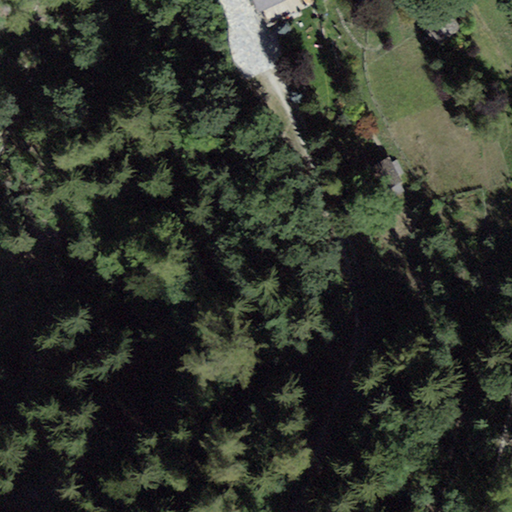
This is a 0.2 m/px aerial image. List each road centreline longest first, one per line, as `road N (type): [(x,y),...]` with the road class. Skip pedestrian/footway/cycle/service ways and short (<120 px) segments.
road 1 (track): [(286,511),(321,442),(354,344),(336,222),(247,43)]
road 2 (track): [(456,511),(511,352)]
